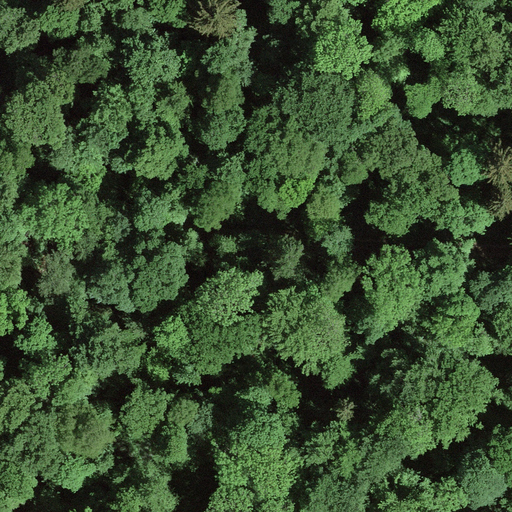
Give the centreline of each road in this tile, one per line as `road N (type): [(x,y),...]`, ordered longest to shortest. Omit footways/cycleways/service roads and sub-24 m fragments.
road 1 (track): [(511,246),(183,230),(0,238)]
road 2 (track): [(333,0),(123,88),(0,174)]
